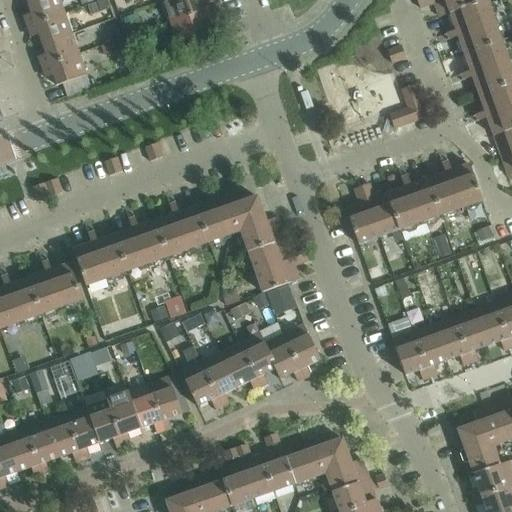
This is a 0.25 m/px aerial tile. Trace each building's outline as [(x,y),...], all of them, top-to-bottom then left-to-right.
[(31,15),(23,18),(27,28),(65,15),(59,0),(42,0),(28,5),(31,15)] [(107,0),(106,0),(97,3),(101,13),(111,9),(107,0)] [(171,0),(162,3),(170,23),(203,12),(203,10),(200,2),(204,0),(171,0)] [(424,0),(416,0),(420,10),(427,7),(424,0)] [(424,0),(427,7),(434,5),(439,19),(450,15),(450,14),(476,5),(475,4),(473,0),(424,0)] [(450,14),(450,15),(456,32),(435,39),(437,45),(458,38),(465,55),(501,42),(486,0),(475,4),(476,5),(450,14)] [(203,12),(170,23),(177,45),(211,33),(207,22),(211,21),(207,9),(203,10),(203,12)] [(65,15),(27,28),(31,39),(38,36),(42,46),(72,35),(65,15)] [(108,34),(112,44),(121,40),(118,31),(108,34)] [(45,56),(37,58),(41,69),(79,56),(72,35),(42,46),(45,56)] [(137,35),(127,38),(131,48),(141,45),(137,35)] [(121,40),(112,44),(115,52),(115,54),(125,50),(121,40)] [(511,72),(501,42),(465,55),(471,72),(449,80),(452,86),(473,78),(479,96),(511,83),(511,72)] [(112,44),(102,48),(105,56),(115,52),(112,44)] [(387,52),(390,59),(404,54),(402,47),(387,52)] [(404,54),(390,59),(392,65),(406,60),(404,54)] [(79,56),(41,69),(45,80),(53,77),(56,88),(87,77),(79,56)] [(511,83),(479,96),(485,113),(464,120),(466,127),(487,119),(493,136),(511,129),(511,83)] [(401,91),(403,97),(418,92),(415,86),(401,91)] [(418,92),(403,97),(406,104),(420,99),(418,92)] [(406,104),(408,109),(408,110),(422,105),(420,99),(406,104)] [(422,105),(408,110),(410,116),(424,111),(422,105)] [(408,109),(402,112),(407,126),(413,124),(410,116),(408,110),(408,109)] [(424,111),(410,116),(413,124),(427,119),(424,111)] [(402,112),(396,114),(400,128),(407,126),(402,112)] [(400,128),(396,114),(389,116),(394,130),(400,128)] [(511,129),(493,136),(501,157),(511,152),(511,129)] [(158,145),(152,147),(157,161),(163,159),(158,145)] [(157,161),(152,147),(146,149),(151,163),(157,161)] [(445,174),(428,181),(441,217),(483,202),(470,166),(452,172),(444,151),(438,153),(445,174)] [(511,152),(501,157),(508,178),(511,176),(511,152)] [(117,159),(111,161),(116,175),(122,173),(117,159)] [(116,175),(111,161),(105,164),(110,178),(116,175)] [(405,189),(387,195),(400,232),(441,217),(428,181),(411,187),(403,165),(397,168),(405,189)] [(57,180),(51,183),(56,197),(62,194),(57,180)] [(51,183),(45,185),(50,199),(56,197),(51,183)] [(45,185),(39,187),(44,201),(50,199),(45,185)] [(354,190),(357,198),(372,193),(369,185),(354,190)] [(44,201),(39,187),(33,189),(38,203),(44,201)] [(173,216),(156,222),(169,259),(209,244),(196,208),(179,214),(171,193),(165,195),(173,216)] [(360,205),(346,210),(359,246),(380,239),(367,202),(374,200),(372,193),(357,198),(360,205)] [(235,194),(196,208),(209,244),(241,233),(248,253),(285,240),(277,219),(266,223),(257,198),(239,205),(235,194)] [(387,195),(374,200),(367,202),(380,239),(400,232),(387,195)] [(132,230),(115,237),(128,273),(169,259),(156,222),(138,228),(131,207),(125,209),(132,230)] [(84,224),(91,245),(73,251),(86,288),(128,273),(115,237),(98,243),(90,222),(84,224)] [(492,229),(475,235),(479,249),(496,242),(497,242),(492,229)] [(285,240),(248,253),(255,273),(292,260),(294,267),(301,265),(296,250),(289,253),(285,240)] [(449,246),(435,251),(439,261),(452,256),(449,246)] [(304,248),(296,250),(301,265),(309,262),(304,248)] [(46,274),(28,280),(41,317),(83,302),(70,265),(52,272),(44,250),(38,253),(46,274)] [(292,260),(255,273),(263,294),(299,281),(294,267),(292,260)] [(0,274),(5,288),(0,290),(0,329),(1,331),(41,317),(28,280),(11,286),(3,265),(0,266),(0,274)] [(403,280),(395,283),(402,301),(409,298),(403,280)] [(384,288),(375,291),(377,298),(387,294),(384,288)] [(224,295),(223,296),(227,307),(240,302),(236,291),(224,295)] [(276,292),(267,295),(272,310),(281,307),(276,292)] [(263,296),(254,300),(254,302),(258,310),(267,305),(263,296)] [(511,297),(494,304),(511,350),(511,349),(511,297)] [(181,298),(165,303),(171,320),(187,315),(181,298)] [(494,304),(474,311),(487,347),(500,343),(504,352),(511,350),(494,304)] [(246,306),(231,313),(231,314),(235,322),(250,315),(246,306)] [(165,309),(151,315),(155,324),(169,319),(165,309)] [(474,311),(454,318),(470,364),(478,362),(474,352),(487,347),(474,311)] [(216,312),(205,316),(209,327),(216,325),(219,319),(218,316),(216,312)] [(201,317),(192,321),(197,331),(205,326),(201,317)] [(454,318),(433,326),(447,362),(460,357),(463,367),(470,364),(454,318)] [(130,319),(120,323),(123,330),(132,327),(130,319)] [(173,325),(160,332),(165,343),(179,337),(173,325)] [(303,326),(283,336),(305,380),(312,377),(307,368),(321,361),(303,326)] [(433,326),(413,333),(430,379),(437,376),(434,367),(447,362),(433,326)] [(430,379),(413,333),(392,340),(405,377),(419,372),(423,382),(430,379)] [(260,334),(239,345),(261,388),(268,385),(263,376),(275,370),(270,361),(271,361),(264,345),(265,345),(260,334)] [(283,336),(265,345),(264,345),(271,361),(270,361),(275,370),(280,381),(294,374),(298,383),(305,380),(283,336)] [(133,344),(121,348),(124,355),(135,351),(133,344)] [(239,345),(220,354),(237,389),(250,383),(254,392),(261,388),(239,345)] [(91,356),(90,356),(93,365),(94,365),(108,360),(105,351),(91,356)] [(220,354),(201,363),(222,407),(229,404),(225,395),(237,389),(220,354)] [(90,356),(71,362),(78,383),(89,379),(85,368),(93,365),(90,356)] [(222,407),(201,363),(181,373),(198,408),(211,402),(215,411),(222,407)] [(60,366),(50,370),(55,383),(65,379),(60,366)] [(42,372),(30,376),(30,377),(34,389),(36,394),(48,390),(42,373),(42,372)] [(18,381),(13,383),(17,395),(29,391),(25,379),(18,381)] [(169,379),(148,386),(164,433),(172,430),(168,420),(182,416),(169,379)] [(148,386),(128,394),(141,430),(154,426),(157,435),(164,433),(148,386)] [(128,394),(107,401),(124,447),(131,444),(128,435),(141,430),(128,394)] [(511,401),(511,400),(472,414),(476,425),(458,431),(465,451),(462,452),(460,456),(462,462),(466,465),(469,464),(474,476),(500,467),(499,466),(493,448),(511,440),(511,401)] [(107,401),(87,408),(100,445),(113,440),(116,450),(124,447),(107,401)] [(87,408),(67,415),(83,461),(90,459),(87,449),(100,445),(87,408)] [(67,415),(46,422),(59,459),(72,454),(76,464),(83,461),(67,415)] [(46,422),(26,430),(42,476),(49,473),(46,464),(59,459),(46,422)] [(26,430),(5,437),(18,474),(32,469),(35,479),(42,476),(26,430)] [(265,439),(266,442),(268,448),(279,444),(276,435),(265,439)] [(5,437),(0,438),(0,486),(2,490),(9,488),(5,478),(18,474),(5,437)] [(292,446),(281,449),(294,486),(326,474),(333,494),(370,481),(362,461),(351,464),(342,440),(296,457),(292,446)] [(246,446),(235,450),(238,458),(249,454),(246,446)] [(281,449),(261,456),(274,493),(294,486),(281,449)] [(238,458),(235,450),(224,454),(227,462),(238,458)] [(261,456),(240,464),(253,500),(274,493),(261,456)] [(469,493),(472,500),(511,485),(511,467),(510,462),(499,466),(500,467),(474,476),(479,490),(469,493)] [(240,464),(220,471),(233,508),(253,500),(240,464)] [(185,496),(166,502),(169,511),(220,511),(233,508),(220,471),(202,477),(206,488),(198,491),(194,480),(181,485),(185,496)] [(384,476),(375,480),(379,491),(388,488),(384,476)] [(370,481),(333,494),(339,511),(348,511),(377,502),(370,481)] [(511,485),(472,500),(474,507),(484,504),(486,511),(501,511),(511,508),(511,485)] [(380,511),(377,502),(348,511),(380,511)]
